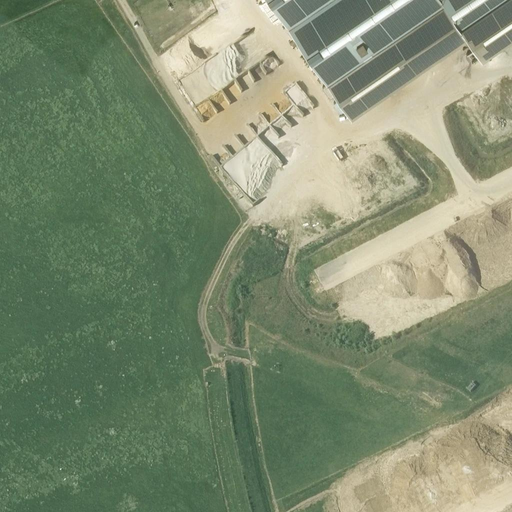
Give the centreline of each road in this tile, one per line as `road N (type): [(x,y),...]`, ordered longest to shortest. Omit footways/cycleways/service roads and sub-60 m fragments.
road 1 (track): [(511,183),(494,192),(467,186),(434,136),(413,123),(360,127),(244,201),(0,332)]
road 2 (motorway): [(0,417),(511,132)]
road 3 (motorway): [(511,107),(0,392)]
